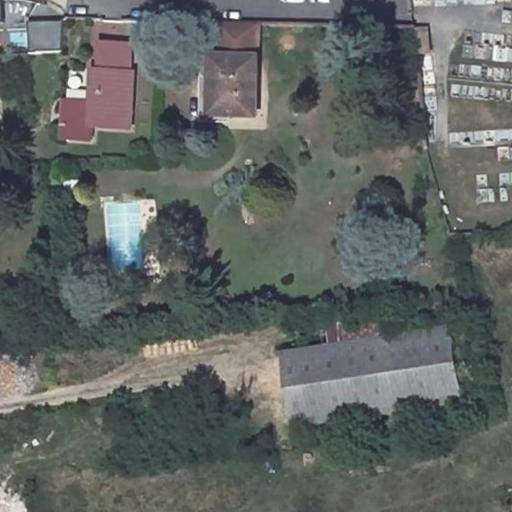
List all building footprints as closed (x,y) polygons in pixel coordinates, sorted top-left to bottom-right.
[(228,21),(227,51),(270,51),(270,22),(228,21)] [(66,28),(39,29),(38,52),(65,50),(66,28)] [(131,47),(102,46),(101,75),(96,74),(96,107),(67,106),(66,141),(97,142),(97,129),(134,130),(135,77),(130,76),(131,47)] [(257,61),(213,59),(212,88),(211,118),(221,118),(256,119),(257,61)] [(212,88),(202,88),(201,125),(211,126),(221,126),(221,118),(211,118),(212,88)] [(108,269),(144,269),(144,232),(155,232),(155,198),(108,198),(108,269)] [(293,426),(463,399),(451,325),(282,352),(293,426)]
